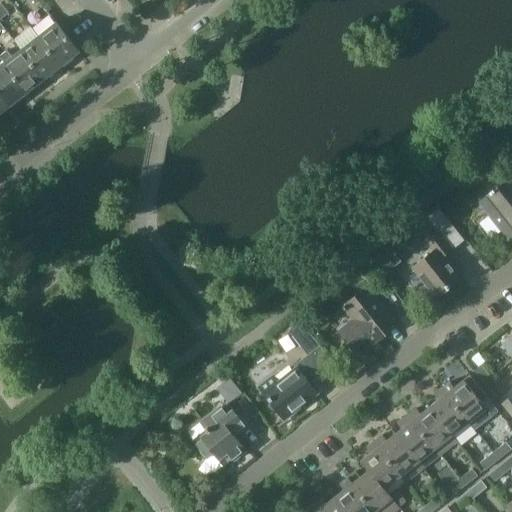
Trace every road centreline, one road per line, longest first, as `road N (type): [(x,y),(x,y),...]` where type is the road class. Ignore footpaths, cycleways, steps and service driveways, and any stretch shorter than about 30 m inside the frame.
road 1 (residential): [(207,511),(511,272)]
road 2 (residential): [(0,170),(134,65)]
